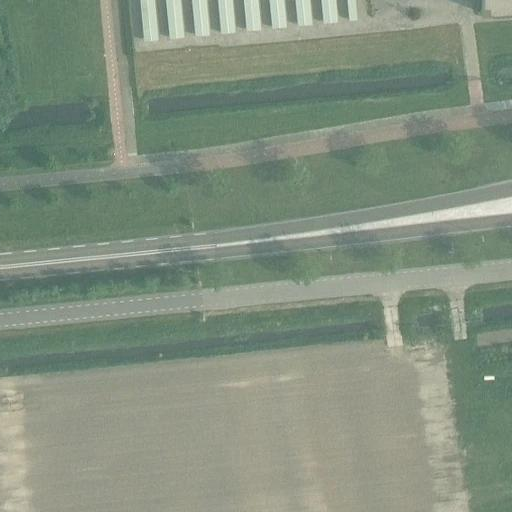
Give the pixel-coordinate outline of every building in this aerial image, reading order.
[(152,0),(138,0),(143,43),(157,41),(152,0)] [(179,0),(164,0),(168,40),(184,38),(179,0)] [(203,0),(189,0),(193,38),(207,36),(203,0)] [(230,0),(214,0),(218,35),(234,33),(230,0)] [(257,0),(243,0),(246,33),(260,31),(257,0)] [(284,0),(268,0),(272,30),(287,28),(284,0)] [(307,0),(293,0),(296,27),(310,26),(307,0)] [(334,0),(319,0),(321,25),(337,22),(334,0)] [(354,0),(345,0),(348,22),(357,22),(354,0)] [(511,0),(481,0),(480,13),(499,14),(511,12),(511,0)]
